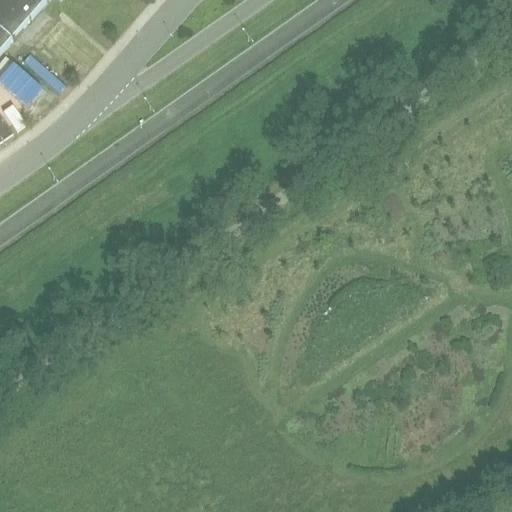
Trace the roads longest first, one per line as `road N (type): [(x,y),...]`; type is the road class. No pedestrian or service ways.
road 1 (unclassified): [(0,395),(511,26)]
road 2 (unknown): [(257,0),(171,62),(128,68)]
